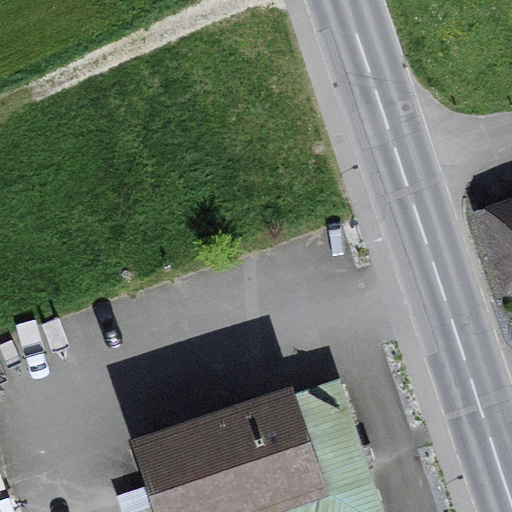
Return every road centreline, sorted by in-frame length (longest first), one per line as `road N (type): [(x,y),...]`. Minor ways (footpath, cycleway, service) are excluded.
road 1 (secondary): [(404,174),(511,503)]
road 2 (secondary): [(345,0),(404,174)]
